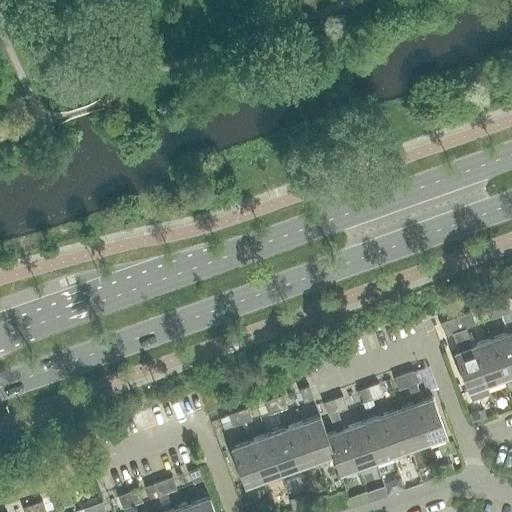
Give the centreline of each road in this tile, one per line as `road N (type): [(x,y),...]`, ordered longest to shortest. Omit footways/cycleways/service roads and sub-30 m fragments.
road 1 (primary): [(0,388),(511,205)]
road 2 (primary): [(511,156),(0,337)]
road 3 (residential): [(474,481),(427,343)]
